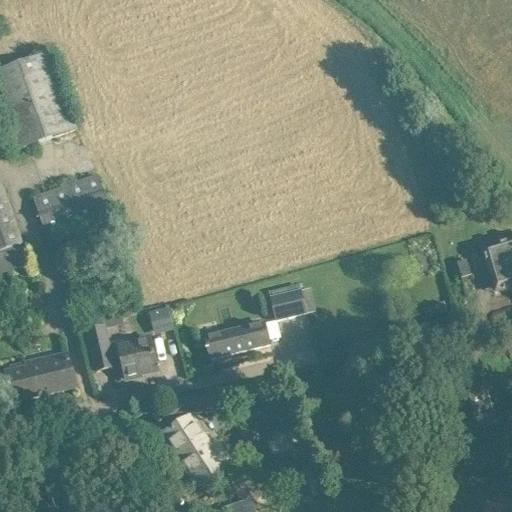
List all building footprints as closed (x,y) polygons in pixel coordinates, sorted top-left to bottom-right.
[(51,55),(0,71),(0,110),(15,153),(77,132),(51,55)] [(99,177),(34,199),(47,240),(113,218),(99,177)] [(0,255),(23,248),(2,187),(0,187),(0,255)] [(495,295),(511,289),(511,240),(482,250),(495,295)] [(23,248),(0,255),(0,277),(29,268),(23,248)] [(462,279),(471,277),(467,261),(457,264),(462,279)] [(303,293),(270,300),(276,323),(308,316),(303,293)] [(119,315),(136,315),(135,304),(118,305),(119,315)] [(127,323),(125,317),(125,316),(103,321),(102,318),(85,322),(97,374),(114,370),(112,360),(120,358),(125,380),(158,373),(151,341),(112,349),(107,328),(127,323)] [(270,347),(266,327),(206,342),(211,361),(270,347)] [(76,390),(72,371),(69,355),(5,370),(12,404),(76,390)] [(502,422),(495,398),(489,379),(470,385),(472,392),(470,395),(463,397),(474,431),(502,422)] [(219,411),(218,397),(207,398),(181,401),(154,418),(162,432),(190,415),(189,415),(209,412),(219,411)] [(164,436),(198,488),(232,466),(217,443),(211,447),(192,418),(164,436)] [(253,511),(250,501),(236,506),(238,511),(253,511)]
